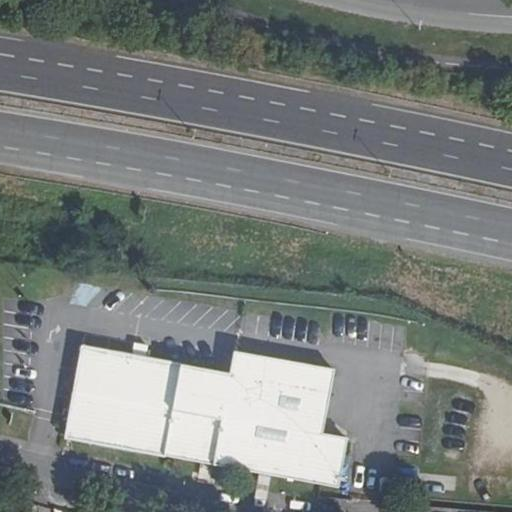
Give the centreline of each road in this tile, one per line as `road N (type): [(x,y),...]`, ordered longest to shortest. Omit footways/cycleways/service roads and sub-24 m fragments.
road 1 (trunk): [(511,169),(0,68)]
road 2 (trunk): [(0,141),(511,234)]
road 3 (residential): [(219,511),(0,460)]
